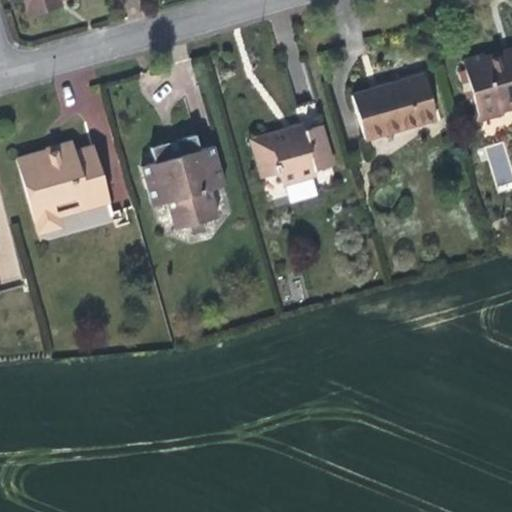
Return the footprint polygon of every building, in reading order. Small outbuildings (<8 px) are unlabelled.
[(24,0),(28,15),(61,7),(60,1),(62,0),(24,0)] [(511,50),(503,53),(486,58),(487,66),(462,73),(476,121),(500,113),(499,108),(511,104),(511,50)] [(487,66),(486,58),(484,52),(459,59),(462,73),(487,66)] [(362,143),(435,125),(422,79),(387,88),(350,98),(362,143)] [(333,170),(320,124),(296,130),(268,138),(282,188),(318,181),(315,175),(333,170)] [(166,218),(183,224),(202,220),(213,205),(206,189),(220,185),(209,144),(196,148),(191,134),(184,138),(176,143),(176,154),(174,155),(172,155),(165,147),(150,145),(144,147),(148,161),(136,165),(147,205),(161,201),(166,218)] [(81,214),(107,207),(91,147),(72,153),(70,145),(49,151),(15,160),(36,235),(56,230),(54,221),(49,206),(76,198),(81,214)] [(49,206),(54,221),(81,214),(76,198),(49,206)] [(202,220),(183,224),(187,239),(205,233),(202,220)]
